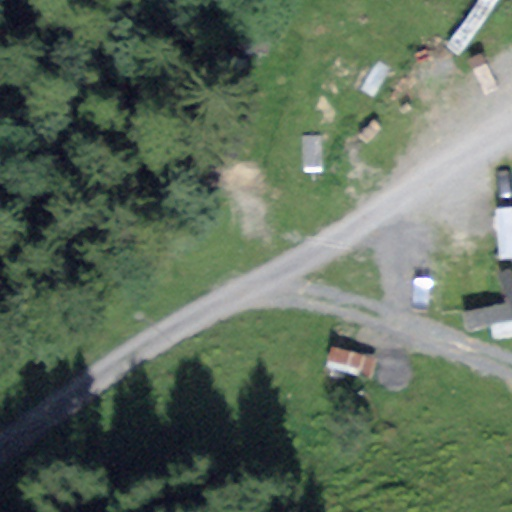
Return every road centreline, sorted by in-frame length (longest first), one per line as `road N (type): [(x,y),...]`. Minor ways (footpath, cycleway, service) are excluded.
road 1 (track): [(0,442),(125,352),(511,132)]
road 2 (track): [(221,302),(291,296),(511,364)]
